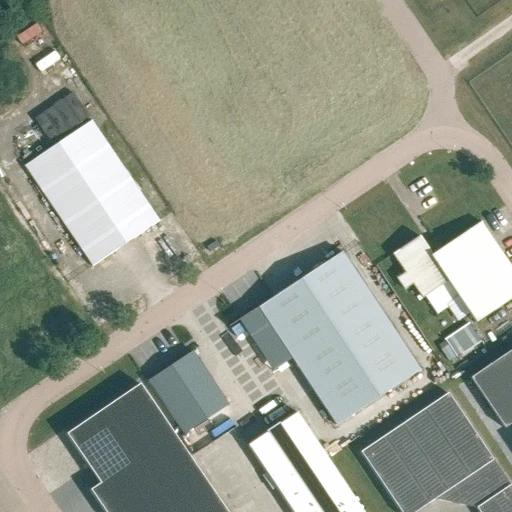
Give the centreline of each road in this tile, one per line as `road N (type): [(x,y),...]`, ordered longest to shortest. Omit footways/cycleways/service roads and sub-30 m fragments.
road 1 (unclassified): [(442,137),(420,142),(18,413),(9,438),(14,462),(45,511)]
road 2 (unclassified): [(388,0),(438,74),(442,137)]
